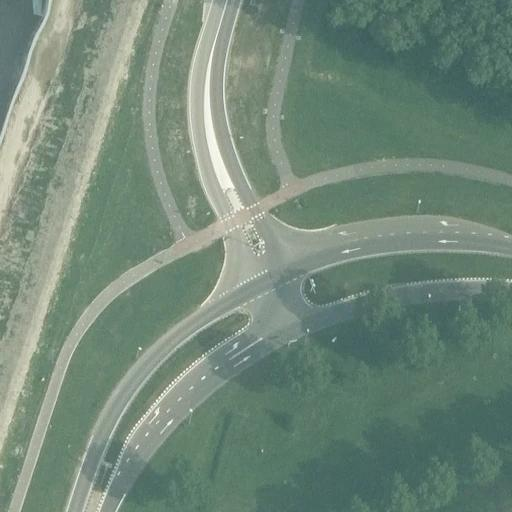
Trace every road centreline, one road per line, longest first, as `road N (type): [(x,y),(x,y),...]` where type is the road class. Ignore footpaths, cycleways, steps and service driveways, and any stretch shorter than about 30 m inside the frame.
road 1 (secondary): [(256,288),(151,358),(108,427),(78,511)]
road 2 (secondary): [(108,511),(125,474),(179,411),(287,333)]
road 3 (tertiary): [(511,245),(434,237),(341,253),(279,278)]
road 4 (tertiary): [(287,333),(398,296),(511,289)]
road 5 (secondary): [(214,151),(205,86),(225,0)]
road 6 (secondary): [(214,151),(219,195),(256,288)]
road 7 (secondary): [(279,278),(239,185),(214,151)]
